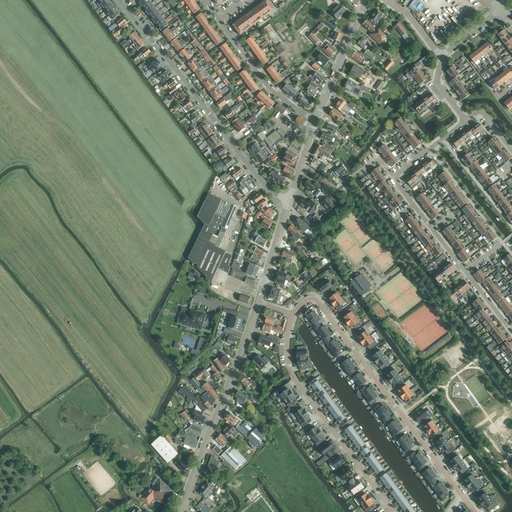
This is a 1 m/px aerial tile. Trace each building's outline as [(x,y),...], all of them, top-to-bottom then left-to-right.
[(143,9),(144,10),(152,3),(148,0),(147,0),(141,5),(144,9),(143,9)] [(266,0),(232,25),(240,35),(274,10),(266,0)] [(417,0),(413,0),(408,6),(413,11),(415,9),(419,12),(425,6),(417,0)] [(102,7),(106,11),(115,4),(114,2),(112,3),(110,1),(100,8),(101,8),(102,7)] [(186,10),(187,12),(197,5),(194,1),(188,5),(190,8),(186,10)] [(472,14),(474,12),(464,2),(462,4),(472,14)] [(144,9),(147,13),(155,8),(152,3),(144,10),(144,9)] [(106,11),(109,15),(117,10),(115,7),(117,5),(116,5),(115,4),(106,11)] [(197,5),(187,12),(189,14),(192,11),(194,14),(200,10),(197,5)] [(346,12),(345,11),(339,5),(331,12),(332,13),(332,14),(333,16),(334,15),(335,16),(334,17),(335,17),(338,19),(339,19),(341,17),(340,17),(346,12)] [(150,18),(158,12),(155,8),(147,13),(151,17),(150,18)] [(377,10),(373,15),(380,20),(382,17),(385,19),(387,16),(377,10),(377,9),(377,10)] [(117,10),(109,15),(112,20),(111,21),(113,24),(118,19),(116,17),(120,14),(117,10)] [(151,18),(154,22),(162,16),(158,12),(150,18),(151,18)] [(196,17),(200,22),(205,18),(201,13),(196,17)] [(380,20),(373,15),(369,20),(369,21),(369,20),(376,25),(380,20)] [(452,15),(450,17),(459,27),(461,25),(452,15)] [(157,26),(157,27),(165,20),(162,16),(154,22),(157,26)] [(322,21),(334,31),(337,27),(325,17),(322,21)] [(111,31),(119,25),(121,28),(117,31),(120,34),(126,29),(124,25),(127,23),(123,18),(117,23),(117,22),(109,29),(111,31)] [(201,24),(203,27),(208,23),(205,18),(200,22),(198,23),(197,22),(194,24),(196,27),(199,25),(199,26),(201,24)] [(165,20),(157,27),(158,26),(161,31),(168,25),(165,20)] [(363,25),(371,33),(369,35),(379,44),(387,37),(374,25),(373,26),(367,20),(363,25)] [(203,27),(206,32),(212,28),(208,23),(203,27)] [(395,26),(402,36),(407,32),(400,23),(395,26)] [(163,33),(166,37),(177,29),(175,26),(170,31),(168,28),(163,33)] [(206,32),(210,36),(215,32),(212,28),(206,32)] [(177,29),(166,37),(170,42),(175,37),(174,35),(179,31),(177,29)] [(497,35),(501,40),(508,35),(504,30),(497,35)] [(127,42),(128,45),(138,37),(134,32),(129,37),(130,39),(127,42)] [(210,36),(213,41),(219,37),(215,32),(210,36)] [(331,35),(335,36),(333,40),(339,42),(342,35),(336,33),(333,32),(331,35)] [(312,33),(308,37),(315,44),(319,41),(312,33)] [(501,40),(504,44),(511,39),(508,35),(501,40)] [(128,45),(124,48),(126,51),(128,53),(133,49),(131,47),(134,44),(136,46),(134,47),(137,51),(144,45),(138,37),(128,45)] [(219,37),(213,41),(217,46),(222,42),(219,37)] [(249,46),(255,42),(258,40),(256,38),(253,40),(251,37),(246,41),(249,46)] [(357,45),(365,50),(370,44),(368,43),(369,42),(367,41),(368,40),(363,37),(360,41),(357,45)] [(171,43),(174,48),(183,41),(182,39),(178,41),(176,39),(171,43)] [(128,45),(127,42),(125,40),(120,44),(124,48),(128,45)] [(194,41),(191,43),(195,48),(200,45),(196,40),(194,41)] [(183,41),(174,48),(178,52),(183,48),(181,45),(184,43),(183,41)] [(249,46),(253,51),(258,47),(255,42),(249,46)] [(488,42),(483,46),(488,52),(493,48),(488,42)] [(337,50),(329,43),(322,50),(330,58),(335,53),(334,53),(337,50)] [(220,48),(224,52),(229,48),(225,44),(220,48)] [(200,45),(196,48),(200,53),(204,50),(200,45)] [(276,49),(280,54),(284,50),(281,45),(276,49)] [(483,46),(479,50),(483,56),(488,52),(483,46)] [(256,55),(262,51),(265,49),(263,47),(260,49),(258,47),(253,51),(256,55)] [(138,55),(140,57),(143,55),(145,57),(151,53),(147,48),(142,53),(141,52),(138,55)] [(224,52),(227,57),(232,53),(229,48),(224,52)] [(179,54),(182,58),(191,51),(190,49),(187,52),(185,49),(179,54)] [(204,50),(200,53),(203,58),(204,58),(208,55),(204,50)] [(479,50),(474,53),(479,59),(483,56),(479,50)] [(191,51),(182,58),(186,63),(192,58),(189,56),(193,53),(191,52),(191,51)] [(256,55),(260,60),(265,56),(262,51),(256,55)] [(361,55),(356,52),(355,53),(354,53),(353,54),(354,55),(352,57),(355,59),(356,57),(359,59),(358,60),(361,62),(364,57),(366,59),(367,57),(362,54),(361,55)] [(227,57),(231,62),(236,58),(232,53),(227,57)] [(330,60),(321,53),(317,58),(325,66),(330,60)] [(479,59),(474,53),(469,57),(474,63),(479,59)] [(265,56),(260,60),(263,65),(269,61),(265,56)] [(231,62),(234,67),(239,63),(236,58),(231,62)] [(160,64),(156,59),(150,63),(146,66),(150,71),(152,70),(154,73),(160,68),(158,65),(160,64)] [(190,68),(191,68),(197,63),(193,59),(187,64),(189,66),(189,67),(190,68)] [(383,67),(387,71),(394,63),(390,60),(383,67)] [(411,78),(413,76),(420,71),(416,67),(417,67),(422,64),(419,61),(415,64),(412,67),(413,69),(407,74),(411,78)] [(197,63),(191,68),(191,69),(192,70),(193,71),(194,73),(200,68),(197,63)] [(239,63),(234,67),(237,71),(243,67),(239,63)] [(312,67),(317,72),(321,68),(315,63),(312,67)] [(267,70),(270,74),(276,71),(272,66),(267,70)] [(351,73),(360,77),(361,74),(365,76),(366,72),(363,70),(354,66),(351,73)] [(446,71),(449,76),(456,71),(453,66),(446,71)] [(198,77),(198,78),(206,71),(203,67),(195,73),(196,75),(196,76),(197,77),(198,77)] [(158,73),(154,76),(157,79),(160,76),(165,82),(169,78),(167,75),(168,74),(164,69),(159,74),(158,73)] [(240,74),(243,79),(248,75),(245,70),(240,74)] [(206,71),(198,78),(199,78),(198,79),(199,80),(200,80),(202,82),(210,76),(206,71)] [(270,74),(274,79),(279,75),(276,71),(270,74)] [(413,76),(416,81),(423,75),(420,71),(413,76)] [(449,76),(453,80),(456,78),(459,77),(460,76),(456,71),(449,76)] [(309,77),(311,79),(315,83),(316,81),(320,85),(325,79),(317,72),(313,77),(311,75),(309,77)] [(504,72),(499,76),(504,82),(509,79),(504,72)] [(243,79),(247,84),(252,80),(248,75),(243,79)] [(279,75),(274,79),(277,84),(283,80),(279,75)] [(423,75),(416,81),(419,85),(421,88),(430,81),(427,79),(426,80),(423,75)] [(205,87),(206,87),(214,81),(211,76),(202,83),(204,85),(204,86),(204,87),(205,87)] [(499,76),(494,80),(499,86),(504,82),(499,76)] [(449,83),(453,87),(462,80),(459,77),(456,78),(453,80),(449,83)] [(163,85),(166,88),(169,87),(170,89),(176,84),(173,79),(167,84),(166,83),(163,85)] [(247,84),(250,88),(255,84),(252,80),(247,84)] [(344,88),(351,92),(352,91),(354,91),(353,92),(358,94),(361,88),(366,91),(368,88),(362,85),(361,87),(349,80),(344,88)] [(456,92),(463,86),(465,85),(462,80),(453,87),(456,92)] [(499,86),(494,80),(490,83),(495,90),(499,86)] [(214,81),(206,87),(206,88),(207,89),(207,90),(209,92),(217,85),(214,81)] [(375,88),(378,91),(382,86),(383,87),(385,84),(381,81),(375,88)] [(316,86),(317,86),(311,82),(309,84),(310,85),(307,89),(309,90),(307,93),(314,98),(316,95),(315,95),(318,91),(315,89),(315,88),(316,86)] [(255,84),(250,88),(254,93),(259,89),(255,84)] [(283,90),(288,93),(292,88),(287,84),(283,90)] [(292,88),(288,93),(293,97),(297,91),(294,90),(296,87),(294,85),(292,88)] [(213,97),(219,92),(221,90),(218,86),(209,92),(211,94),(211,95),(212,96),(213,97)] [(456,92),(459,96),(466,91),(463,86),(456,92)] [(168,92),(171,95),(178,90),(175,87),(168,92)] [(178,99),(179,99),(181,102),(185,99),(183,95),(184,94),(181,90),(175,94),(174,93),(168,98),(170,101),(176,96),(178,99)] [(466,91),(459,96),(463,100),(469,95),(466,91)] [(219,92),(213,97),(213,98),(214,99),(215,99),(216,101),(222,97),(219,92)] [(257,96),(261,100),(266,95),(261,92),(257,96)] [(217,103),(221,108),(227,104),(226,102),(229,100),(232,100),(231,94),(230,93),(217,103)] [(431,93),(427,97),(432,104),(437,100),(431,93)] [(261,100),(266,104),(270,99),(266,95),(261,100)] [(297,100),(308,109),(312,104),(300,95),(297,100)] [(427,97),(423,100),(428,107),(432,104),(427,97)] [(270,99),(266,104),(270,108),(275,103),(270,99)] [(176,111),(180,109),(180,110),(184,107),(186,110),(186,109),(188,112),(193,108),(191,106),(192,105),(189,100),(183,104),(182,104),(175,109),(176,111)] [(229,119),(235,114),(233,112),(241,106),(245,103),(243,100),(239,103),(225,114),(229,119)] [(341,100),(338,103),(353,114),(355,112),(351,109),(351,110),(345,106),(347,104),(341,100)] [(423,100),(418,104),(423,110),(428,107),(423,100)] [(276,106),(275,108),(276,109),(278,110),(281,112),(283,114),(284,112),(286,111),(286,109),(284,108),(282,106),(280,104),(278,103),(278,105),(276,106)] [(353,114),(338,103),(335,107),(341,112),(343,110),(348,114),(352,116),(353,114)] [(423,110),(418,104),(415,106),(413,104),(410,107),(415,113),(417,111),(419,114),(423,110)] [(342,120),(343,119),(350,124),(352,121),(345,116),(344,118),(334,110),(332,112),(331,112),(330,114),(331,114),(330,115),(337,120),(339,118),(342,120)] [(188,116),(193,123),(201,117),(197,111),(192,115),(191,114),(188,116)] [(292,117),(297,119),(295,122),(302,126),(303,125),(304,123),(304,122),(305,120),(294,114),(292,117)] [(245,121),(247,123),(251,124),(256,120),(253,115),(245,121)] [(234,126),(236,128),(244,122),(240,117),(232,123),(233,124),(233,125),(233,126),(234,126)] [(394,123),(397,128),(404,123),(401,118),(394,123)] [(244,122),(236,128),(237,130),(237,131),(238,132),(239,132),(245,128),(243,125),(245,123),(244,122)] [(324,129),(331,132),(331,133),(335,135),(337,128),(334,127),(334,126),(327,123),(324,129)] [(400,132),(401,132),(407,127),(404,123),(397,128),(399,131),(398,131),(399,132),(400,132)] [(479,123),(475,127),(480,133),(484,130),(479,123)] [(200,130),(203,134),(210,129),(207,124),(200,130)] [(401,132),(404,136),(411,131),(407,127),(401,132)] [(475,127),(471,130),(470,130),(474,135),(475,137),(480,133),(475,127)] [(469,128),(465,132),(470,139),(474,135),(470,130),(471,130),(469,128)] [(210,129),(203,134),(206,138),(213,133),(210,129)] [(339,131),(347,139),(347,138),(349,140),(350,138),(341,129),(339,131)] [(404,136),(407,141),(414,136),(411,131),(404,136)] [(461,135),(466,142),(468,144),(472,141),(470,139),(465,132),(461,135)] [(324,140),(327,141),(331,143),(333,137),(323,133),(321,139),(324,140)] [(208,140),(211,145),(218,139),(215,135),(208,140)] [(461,135),(456,138),(462,145),(466,142),(461,135)] [(407,141),(411,145),(417,140),(414,136),(407,141)] [(489,149),(491,147),(497,142),(494,137),(486,143),(489,146),(487,147),(489,149)] [(462,145),(456,138),(452,142),(457,149),(462,145)] [(218,139),(211,145),(214,149),(221,144),(218,139)] [(255,156),(261,151),(265,148),(264,146),(261,149),(256,143),(257,143),(254,140),(249,143),(253,148),(249,151),(251,153),(252,153),(255,156)] [(327,141),(324,140),(323,145),(332,151),(334,149),(327,144),(327,141)] [(417,140),(411,145),(414,149),(421,144),(417,140)] [(491,147),(494,151),(501,146),(497,142),(491,147)] [(318,144),(312,154),(317,157),(318,155),(322,157),(324,155),(329,158),(332,151),(323,145),(322,147),(318,144)] [(378,150),(381,154),(388,149),(385,144),(378,150)] [(498,156),(499,155),(499,154),(504,150),(501,146),(494,151),(498,156)] [(219,154),(221,157),(220,158),(222,160),(227,156),(225,154),(227,152),(224,147),(217,152),(217,151),(213,154),(215,157),(219,154)] [(287,152),(286,155),(294,160),(297,155),(292,152),(288,149),(286,152),(287,152)] [(381,154),(385,158),(391,153),(388,149),(381,154)] [(499,154),(499,155),(502,159),(509,153),(505,149),(504,150),(499,154)] [(261,151),(255,156),(259,162),(262,160),(263,161),(267,159),(267,158),(266,159),(261,151)] [(385,158),(388,163),(395,158),(391,153),(385,158)] [(511,157),(509,153),(502,159),(506,163),(511,158),(511,157)] [(461,159),(464,164),(471,158),(467,154),(461,159)] [(294,160),(286,155),(285,155),(286,156),(284,159),(282,160),(283,162),(286,164),(287,163),(292,166),(295,161),(294,160)] [(322,161),(317,159),(313,156),(309,162),(314,165),(316,162),(321,164),(322,161)] [(219,163),(220,164),(216,167),(218,170),(222,167),(226,164),(228,167),(235,162),(232,158),(228,160),(227,158),(219,163)] [(395,158),(388,163),(392,167),(398,162),(395,158)] [(468,168),(469,167),(474,163),(474,162),(471,158),(464,164),(468,168)] [(430,159),(426,162),(431,169),(436,165),(430,159)] [(469,167),(473,171),(479,166),(476,161),(474,162),(474,163),(469,167)] [(426,162),(422,165),(427,172),(431,169),(426,162)] [(334,170),(337,174),(345,168),(341,164),(334,170)] [(368,175),(371,179),(380,172),(378,169),(379,168),(379,169),(382,167),(380,165),(370,174),(368,175)] [(422,165),(417,169),(423,175),(427,172),(422,165)] [(279,169),(290,175),(291,173),(292,173),(292,172),(292,171),(293,170),(286,166),(284,169),(280,167),(279,169)] [(473,171),(476,175),(483,170),(479,166),(473,171)] [(229,177),(230,176),(232,175),(235,179),(243,172),(239,167),(235,170),(234,169),(228,174),(229,177)] [(268,177),(282,185),(286,179),(278,175),(279,174),(278,174),(279,172),(275,169),(273,172),(272,171),(268,177)] [(413,172),(414,174),(418,179),(419,179),(423,175),(417,169),(413,172)] [(476,175),(479,180),(486,174),(483,170),(476,175)] [(438,177),(442,181),(448,176),(445,171),(438,177)] [(374,183),(376,181),(383,176),(380,172),(371,179),(374,183)] [(414,174),(410,177),(415,184),(416,183),(420,180),(419,179),(418,179),(414,174)] [(479,180),(483,184),(489,179),(486,174),(479,180)] [(376,181),(379,185),(384,181),(386,180),(383,176),(376,181)] [(442,181),(445,185),(450,181),(450,182),(452,180),(448,176),(442,181)] [(415,184),(410,177),(406,180),(412,189),(417,185),(416,183),(415,184)] [(489,179),(483,184),(486,188),(493,183),(489,179)] [(239,188),(242,191),(251,184),(248,180),(245,183),(244,182),(238,186),(239,188)] [(309,180),(304,185),(311,192),(314,189),(317,191),(321,187),(316,182),(314,185),(309,180)] [(229,190),(236,185),(233,181),(226,186),(229,190)] [(377,186),(380,190),(387,184),(384,181),(379,185),(377,186)] [(443,186),(447,191),(453,185),(450,182),(450,181),(445,185),(443,186)] [(251,184),(242,191),(245,195),(247,194),(252,190),(252,191),(253,190),(255,189),(251,184)] [(380,190),(383,194),(390,188),(387,184),(380,190)] [(487,190),(490,194),(497,189),(494,184),(487,190)] [(230,191),(232,193),(239,188),(237,185),(230,191)] [(447,191),(450,195),(457,190),(453,185),(447,191)] [(383,194),(386,198),(393,192),(390,188),(383,194)] [(490,194),(494,198),(501,193),(497,189),(490,194)] [(450,195),(453,199),(460,194),(457,190),(450,195)] [(389,201),(389,202),(396,196),(393,192),(386,198),(384,199),(387,203),(389,201)] [(205,224),(209,226),(221,200),(222,200),(208,193),(205,201),(197,217),(204,224),(205,224)] [(260,193),(257,196),(251,200),(255,205),(258,203),(264,198),(262,196),(262,195),(261,194),(260,193)] [(416,198),(419,203),(426,198),(423,193),(416,198)] [(494,198),(497,203),(504,197),(501,193),(494,198)] [(453,199),(457,204),(464,199),(460,194),(453,199)] [(389,202),(392,205),(399,200),(396,196),(389,202)] [(423,207),(429,202),(431,200),(428,196),(426,198),(419,203),(423,207)] [(299,203),(306,210),(309,207),(311,209),(315,204),(311,200),(309,202),(304,197),(299,203)] [(497,203),(501,207),(507,202),(504,197),(497,203)] [(328,198),(322,203),(329,211),(335,206),(328,198)] [(264,199),(258,204),(256,205),(260,210),(268,204),(267,203),(267,202),(266,202),(264,199)] [(464,199),(457,204),(460,208),(467,203),(464,199)] [(399,200),(392,205),(395,209),(402,204),(399,200)] [(206,279),(212,282),(225,253),(226,251),(218,248),(223,239),(227,230),(236,207),(221,201),(209,226),(205,224),(188,258),(193,263),(192,265),(195,266),(196,264),(198,265),(197,268),(207,277),(206,279)] [(423,207),(426,211),(433,206),(429,202),(423,207)] [(501,207),(504,211),(511,206),(507,202),(501,207)] [(461,210),(465,214),(472,209),(468,204),(461,210)] [(426,211),(429,216),(436,210),(433,206),(426,211)] [(262,209),(259,211),(266,217),(266,216),(271,219),(275,213),(269,209),(266,212),(262,209)] [(465,214),(468,218),(475,213),(472,209),(465,214)] [(436,210),(429,216),(433,220),(439,215),(436,210)] [(239,216),(246,219),(248,214),(241,211),(239,216)] [(266,217),(259,211),(256,217),(260,219),(263,221),(261,225),(268,229),(268,228),(270,228),(270,227),(270,226),(272,223),(265,218),(266,217)] [(470,224),(472,223),(478,217),(475,213),(468,218),(466,220),(470,224)] [(315,220),(313,221),(317,226),(317,225),(317,226),(323,221),(321,219),(317,214),(313,218),(315,220)] [(404,221),(407,225),(414,219),(411,216),(404,221)] [(472,223),(475,227),(482,222),(478,217),(472,223)] [(299,218),(295,223),(300,228),(299,228),(304,233),(308,229),(308,228),(312,232),(314,230),(315,230),(315,227),(312,224),(306,219),(304,221),(303,220),(302,221),(299,218)] [(407,225),(410,229),(417,223),(414,219),(407,225)] [(475,227),(478,231),(485,226),(482,222),(475,227)] [(410,229),(413,233),(420,227),(417,223),(410,229)] [(298,231),(292,226),(288,230),(293,235),(292,237),(296,241),(302,236),(298,231)] [(478,231),(482,236),(483,234),(488,230),(485,226),(478,231)] [(413,233),(416,236),(423,231),(420,227),(413,233)] [(442,232),(445,236),(452,231),(449,227),(442,232)] [(485,236),(487,238),(493,233),(490,229),(488,230),(483,234),(482,236),(483,237),(485,236)] [(416,236),(419,240),(426,235),(423,231),(416,236)] [(445,236),(449,240),(455,235),(452,231),(445,236)] [(493,233),(487,238),(485,240),(488,244),(497,238),(493,233)] [(419,240),(422,244),(429,238),(426,235),(419,240)] [(449,240),(452,245),(459,239),(455,235),(449,240)] [(255,242),(264,247),(267,241),(258,236),(255,242)] [(422,244),(425,248),(432,242),(429,238),(422,244)] [(452,245),(455,249),(462,244),(459,239),(452,245)] [(425,248),(428,251),(435,246),(432,242),(425,248)] [(455,249),(459,253),(464,249),(464,250),(466,248),(462,244),(455,249)] [(431,255),(433,254),(440,249),(437,245),(435,246),(428,251),(431,255)] [(251,250),(262,256),(264,252),(253,246),(251,250)] [(440,249),(433,254),(436,258),(443,253),(440,249)] [(457,254),(460,259),(467,253),(464,250),(464,249),(459,253),(457,254)] [(282,254),(283,255),(282,256),(291,259),(292,256),(296,257),(297,255),(294,253),(291,252),(289,251),(288,252),(284,250),(284,252),(283,252),(282,254)] [(250,252),(249,254),(253,257),(251,259),(259,264),(262,258),(250,252)] [(225,253),(218,269),(228,274),(227,276),(245,283),(245,284),(253,287),(256,280),(248,277),(248,276),(244,274),(244,273),(233,269),(235,265),(232,264),(231,268),(230,268),(230,266),(228,265),(231,256),(225,253)] [(467,253),(460,259),(464,263),(471,258),(467,253)] [(503,259),(506,264),(511,258),(511,257),(509,254),(503,259)] [(451,263),(446,266),(452,273),(456,270),(451,263)] [(346,264),(341,268),(345,272),(349,268),(346,264)] [(248,265),(246,268),(257,273),(259,268),(252,265),(251,267),(248,265)] [(446,266),(442,270),(447,276),(452,273),(446,266)] [(257,273),(246,268),(246,269),(245,270),(249,271),(247,274),(255,278),(257,273)] [(276,276),(276,277),(285,280),(287,275),(285,274),(285,273),(285,272),(285,270),(280,268),(280,271),(281,272),(281,273),(278,272),(277,273),(276,273),(275,275),(276,276)] [(485,273),(482,268),(473,275),(477,280),(483,274),(485,273)] [(250,295),(253,287),(245,284),(245,283),(227,276),(228,274),(218,269),(212,282),(213,281),(225,288),(241,294),(241,292),(250,295)] [(442,270),(438,273),(443,280),(447,276),(442,270)] [(313,276),(310,273),(302,279),(305,283),(313,276)] [(349,280),(360,294),(362,296),(370,290),(369,288),(371,286),(362,274),(359,276),(357,273),(349,280)] [(443,280),(438,273),(433,276),(439,283),(443,280)] [(480,284),(482,283),(487,279),(487,278),(483,274),(477,280),(480,284)] [(285,280),(276,277),(276,278),(274,278),(274,281),(275,281),(274,282),(278,283),(277,286),(283,288),(284,285),(285,280)] [(482,283),(485,287),(492,282),(488,277),(487,278),(487,279),(482,283)] [(332,286),(327,280),(318,287),(323,293),(329,288),(332,291),(338,286),(336,283),(332,286)] [(465,281),(461,285),(466,292),(470,288),(465,281)] [(485,287),(488,291),(495,286),(492,282),(485,287)] [(492,295),(498,290),(501,288),(497,284),(495,286),(488,291),(492,295)] [(461,285),(456,288),(463,297),(468,294),(466,292),(461,285)] [(272,291),(271,293),(281,296),(282,293),(280,293),(281,290),(277,289),(277,288),(272,286),(271,290),(272,291)] [(456,288),(452,292),(457,298),(458,298),(459,300),(460,300),(461,300),(461,299),(462,298),(463,297),(456,288)] [(492,295),(495,300),(502,295),(498,290),(492,295)] [(329,301),(332,304),(341,298),(336,291),(328,297),(330,300),(329,301)] [(457,298),(452,292),(448,295),(453,302),(457,298)] [(281,296),(271,293),(270,295),(268,298),(273,300),(273,299),(277,301),(280,301),(281,296)] [(239,301),(248,304),(250,297),(241,294),(239,301)] [(495,300),(498,304),(505,299),(502,295),(495,300)] [(341,298),(332,304),(335,308),(336,307),(338,311),(348,304),(343,296),(341,298)] [(472,304),(475,308),(482,303),(478,298),(472,304)] [(498,304),(502,308),(508,303),(505,299),(498,304)] [(473,310),(476,314),(478,312),(479,312),(482,309),(483,309),(485,307),(482,303),(475,308),(473,310)] [(502,308),(505,313),(511,307),(508,303),(502,308)] [(477,321),(479,319),(486,314),(488,312),(490,310),(489,308),(484,312),(483,309),(482,309),(479,312),(478,312),(476,314),(473,316),(477,321)] [(201,328),(206,314),(189,309),(188,314),(183,313),(180,322),(201,328)] [(311,313),(308,309),(303,314),(309,321),(317,315),(315,312),(314,311),(311,313)] [(344,320),(346,324),(355,317),(349,309),(341,315),(345,319),(344,320)] [(479,319),(482,323),(489,318),(486,314),(479,319)] [(319,318),(317,315),(309,321),(309,322),(310,321),(315,328),(314,328),(314,329),(320,324),(318,322),(320,320),(319,318)] [(243,320),(232,316),(230,322),(241,325),(243,320)] [(265,322),(273,325),(273,324),(275,325),(276,322),(277,319),(268,316),(266,319),(265,321),(266,321),(265,322)] [(355,317),(346,324),(349,327),(350,327),(351,328),(354,326),(356,328),(361,324),(355,317)] [(277,326),(276,328),(281,330),(283,331),(287,319),(285,318),(283,319),(284,320),(282,327),(277,326)] [(482,323),(486,327),(492,322),(489,318),(482,323)] [(228,327),(240,331),(241,325),(230,322),(228,327)] [(486,327),(489,331),(496,326),(492,322),(486,327)] [(271,330),(276,332),(281,334),(283,331),(265,324),(263,330),(270,333),(271,330)] [(320,324),(314,329),(319,336),(328,330),(326,327),(325,327),(324,325),(322,327),(320,324)] [(498,329),(496,326),(489,331),(492,336),(499,331),(501,329),(500,327),(498,329)] [(358,339),(361,343),(370,336),(365,329),(356,335),(359,339),(358,339)] [(330,333),(328,330),(319,336),(323,340),(320,342),(322,345),(330,339),(329,336),(331,334),(330,333)] [(492,336),(496,340),(502,335),(499,331),(492,336)] [(261,335),(258,342),(270,347),(271,342),(278,345),(279,338),(270,334),(269,338),(261,335)] [(370,336),(361,343),(364,347),(364,346),(366,348),(367,346),(370,350),(377,344),(371,335),(370,336)] [(502,335),(496,340),(499,345),(506,339),(502,335)] [(227,342),(234,345),(237,338),(229,336),(227,342)] [(199,356),(204,339),(200,338),(196,351),(192,349),(191,353),(199,356)] [(335,339),(326,345),(330,350),(339,344),(336,341),(335,339)] [(511,346),(511,344),(511,341),(509,344),(507,341),(501,346),(504,351),(511,346)] [(341,347),(339,344),(330,350),(336,358),(341,353),(340,351),(342,349),(341,347)] [(296,352),(297,359),(308,357),(306,346),(297,347),(298,352),(296,352)] [(511,347),(511,346),(504,351),(502,352),(505,357),(511,351),(511,347)] [(372,359),(375,362),(384,356),(379,348),(371,354),(373,358),(372,359)] [(220,355),(223,358),(220,361),(226,366),(231,361),(225,356),(222,353),(220,355)] [(252,362),(253,362),(260,369),(259,369),(260,370),(266,363),(267,364),(270,361),(271,363),(272,362),(265,356),(262,359),(259,356),(259,355),(252,362)] [(384,356),(375,362),(378,366),(379,365),(382,369),(390,364),(384,356)] [(213,362),(221,372),(225,369),(218,358),(217,359),(216,357),(214,358),(216,360),(213,362)] [(309,364),(308,357),(297,359),(299,366),(300,370),(311,369),(310,364),(309,364)] [(344,369),(352,363),(350,360),(349,358),(346,360),(344,357),(339,361),(345,368),(344,369)] [(352,363),(344,369),(349,376),(355,372),(353,369),(355,367),(354,366),(355,366),(352,363)] [(212,370),(215,374),(213,377),(218,382),(222,378),(217,373),(219,372),(215,368),(212,370)] [(393,368),(385,374),(388,377),(387,378),(389,381),(398,375),(393,368)] [(191,380),(194,383),(197,388),(202,385),(198,380),(203,376),(205,380),(210,376),(205,369),(191,380)] [(355,372),(349,376),(351,375),(353,377),(352,378),(356,383),(363,377),(361,374),(359,373),(357,375),(355,372)] [(398,375),(389,381),(392,385),(393,384),(396,388),(404,382),(398,375)] [(363,377),(356,383),(359,387),(357,388),(359,391),(366,386),(364,384),(366,382),(365,380),(363,377)] [(246,378),(241,382),(241,383),(247,389),(250,386),(253,389),(257,385),(252,380),(250,382),(246,378)] [(319,382),(316,378),(309,384),(310,385),(308,387),(309,389),(312,387),(319,382)] [(197,390),(200,394),(206,390),(207,392),(203,396),(201,397),(203,400),(202,401),(203,402),(202,402),(209,410),(211,406),(212,407),(215,401),(219,395),(214,389),(213,389),(213,388),(212,386),(211,386),(208,382),(202,387),(201,386),(197,390)] [(322,385),(319,382),(312,387),(309,389),(311,391),(313,389),(314,391),(322,385)] [(398,393),(401,397),(410,390),(404,383),(396,389),(399,393),(398,393)] [(186,385),(181,389),(184,393),(188,397),(189,396),(192,399),(197,405),(203,412),(206,410),(200,402),(201,402),(197,397),(193,392),(192,393),(186,385)] [(325,389),(322,385),(314,391),(315,393),(313,394),(314,396),(317,394),(325,389)] [(366,386),(359,391),(357,392),(359,396),(362,393),(365,398),(374,391),(372,388),(371,389),(370,387),(367,388),(366,386)] [(284,400),(293,394),(290,390),(289,391),(286,387),(278,393),(284,400)] [(327,392),(325,389),(317,394),(314,396),(316,398),(318,397),(319,398),(327,392)] [(410,390),(401,397),(404,401),(404,400),(407,404),(415,398),(410,390)] [(243,405),(245,402),(249,396),(246,394),(246,395),(239,391),(235,397),(238,398),(236,401),(243,405)] [(374,391),(365,398),(371,405),(376,401),(375,399),(377,397),(376,395),(376,394),(374,391)] [(330,396),(327,392),(319,398),(321,400),(318,402),(320,404),(322,402),(330,396)] [(284,400),(289,407),(297,401),(294,398),(295,397),(293,394),(284,400)] [(333,400),(330,396),(322,402),(320,404),(321,406),(324,404),(325,405),(333,400)] [(335,403),(333,400),(325,405),(326,407),(324,409),(325,411),(328,409),(335,403)] [(338,407),(335,403),(328,409),(325,411),(327,413),(329,411),(330,413),(338,407)] [(385,407),(383,405),(381,407),(379,405),(374,409),(376,412),(374,414),(377,418),(379,416),(388,410),(387,409),(386,408),(385,407)] [(301,406),(293,412),(298,419),(307,413),(304,409),(303,410),(301,406)] [(341,410),(338,407),(330,413),(331,414),(329,416),(331,418),(333,416),(341,410)] [(423,409),(414,416),(419,423),(428,416),(423,409)] [(192,418),(195,419),(194,420),(203,424),(204,423),(205,423),(206,421),(205,420),(206,417),(202,416),(203,413),(195,410),(193,414),(193,415),(192,418)] [(343,414),(341,410),(333,416),(331,418),(332,420),(334,418),(336,420),(343,414)] [(388,411),(388,410),(379,416),(384,423),(390,419),(388,416),(391,415),(389,413),(390,413),(389,412),(389,413),(389,412),(388,411)] [(181,415),(186,421),(190,418),(185,412),(181,415)] [(226,416),(227,416),(225,418),(229,422),(230,421),(237,427),(239,425),(241,422),(230,413),(228,415),(227,414),(226,416)] [(309,417),(307,413),(298,419),(303,427),(311,421),(309,417)] [(346,418),(343,414),(336,420),(337,422),(335,423),(336,425),(338,423),(346,418)] [(142,416),(138,420),(144,426),(149,421),(142,416)] [(349,422),(346,418),(338,423),(336,425),(337,427),(340,426),(341,427),(349,422)] [(424,429),(427,432),(436,426),(430,418),(422,424),(425,428),(424,429)] [(392,422),(390,419),(384,423),(390,431),(398,424),(397,423),(397,422),(397,423),(396,422),(396,421),(396,422),(395,420),(392,422)] [(237,427),(236,428),(238,430),(247,438),(248,438),(254,431),(245,422),(241,427),(239,425),(237,427)] [(399,425),(398,424),(390,431),(395,438),(401,434),(399,431),(402,430),(400,428),(400,427),(399,426),(400,426),(399,426),(399,425)] [(186,433),(186,434),(186,435),(189,436),(190,434),(200,438),(203,430),(191,425),(190,427),(189,427),(185,432),(186,433)] [(223,435),(227,439),(232,434),(235,437),(239,433),(231,425),(229,427),(229,426),(227,428),(227,427),(225,429),(226,429),(225,430),(225,429),(223,431),(224,431),(223,432),(225,433),(223,435)] [(352,426),(352,425),(344,431),(345,433),(343,434),(344,436),(354,429),(352,426)] [(314,429),(312,426),(306,430),(312,439),(321,432),(318,429),(316,427),(314,429)] [(436,426),(427,432),(430,436),(430,435),(433,439),(441,433),(436,426)] [(254,431),(248,438),(259,448),(265,441),(263,439),(265,436),(256,428),(254,431)] [(186,435),(186,434),(181,429),(179,435),(186,437),(184,443),(196,448),(200,438),(190,434),(189,436),(186,435)] [(349,438),(357,433),(354,429),(344,436),(346,438),(348,437),(349,438)] [(324,436),(321,432),(312,439),(318,446),(326,440),(323,436),(324,436)] [(360,436),(357,433),(349,438),(350,440),(348,442),(350,444),(360,436)] [(442,434),(434,440),(437,444),(436,444),(438,447),(439,448),(447,441),(442,434)] [(151,444),(168,463),(178,454),(162,435),(151,444)] [(406,436),(405,435),(398,440),(401,444),(409,439),(409,438),(408,438),(408,437),(407,437),(407,436),(406,436)] [(217,440),(223,446),(226,443),(227,444),(230,447),(221,456),(235,470),(245,459),(232,445),(228,442),(222,436),(217,440)] [(362,440),(360,436),(350,444),(351,446),(353,444),(355,446),(362,440)] [(409,439),(401,444),(400,445),(406,452),(412,448),(410,446),(412,444),(411,442),(411,441),(410,441),(410,440),(410,441),(409,440),(409,439)] [(248,442),(252,446),(251,447),(253,449),(256,446),(250,440),(248,442)] [(365,443),(362,440),(355,446),(356,447),(353,449),(355,451),(365,443)] [(447,441),(439,448),(441,451),(442,451),(443,453),(445,451),(448,454),(455,449),(452,445),(451,446),(447,441)] [(325,458),(326,460),(335,454),(333,451),(335,450),(331,443),(321,451),(326,457),(325,458)] [(360,453),(368,447),(365,443),(355,451),(356,453),(359,451),(360,453)] [(370,451),(368,447),(360,453),(361,454),(359,456),(360,458),(370,451)] [(373,454),(370,451),(360,458),(362,460),(364,458),(365,460),(373,454)] [(415,452),(407,458),(409,461),(411,459),(414,464),(423,457),(422,457),(421,456),(422,456),(421,455),(420,454),(420,455),(419,453),(417,455),(415,452)] [(456,453),(448,459),(451,463),(450,463),(453,467),(462,460),(456,453)] [(376,458),(373,454),(365,460),(367,462),(364,463),(366,465),(376,458)] [(337,458),(335,455),(327,461),(329,464),(331,462),(336,469),(345,462),(340,456),(337,458)] [(207,467),(213,469),(213,471),(216,472),(217,470),(218,470),(219,469),(218,468),(220,462),(217,461),(217,459),(215,459),(216,457),(212,456),(207,467)] [(423,457),(414,464),(420,471),(426,467),(424,464),(426,463),(425,461),(425,460),(424,460),(424,459),(423,458),(423,457)] [(378,461),(376,458),(366,465),(367,467),(369,466),(371,467),(378,461)] [(176,463),(178,465),(183,472),(189,467),(183,461),(182,461),(180,459),(176,463)] [(462,460),(453,467),(456,471),(456,470),(458,472),(460,470),(462,474),(468,469),(462,460)] [(222,463),(229,470),(231,468),(224,461),(222,463)] [(381,465),(378,461),(371,467),(372,469),(370,471),(371,473),(381,465)] [(384,468),(381,465),(371,473),(373,475),(375,473),(376,474),(376,475),(384,469),(384,468)] [(353,474),(348,467),(346,468),(340,472),(341,472),(338,474),(342,479),(340,480),(343,484),(353,477),(352,475),(353,474)] [(426,467),(420,471),(425,478),(433,472),(433,471),(432,470),(431,469),(432,469),(431,469),(430,467),(427,469),(426,467)] [(433,472),(425,478),(430,485),(436,481),(434,478),(436,476),(435,475),(436,475),(435,474),(435,473),(434,472),(433,472)] [(471,472),(463,478),(465,482),(464,483),(467,486),(476,480),(471,472)] [(387,473),(379,478),(379,479),(380,480),(378,482),(380,484),(390,476),(387,473)] [(392,480),(390,476),(380,484),(381,486),(383,484),(385,486),(392,480)] [(213,481),(220,487),(220,486),(222,484),(215,478),(213,481)] [(160,479),(154,486),(169,497),(174,491),(160,479)] [(353,479),(344,486),(346,489),(349,487),(354,494),(363,487),(358,480),(355,482),(353,479)] [(395,484),(392,480),(385,486),(386,487),(383,489),(385,491),(395,484)] [(476,480),(467,486),(470,490),(471,489),(473,493),(481,487),(476,480)] [(209,493),(214,497),(217,494),(216,493),(220,487),(220,486),(220,487),(213,481),(211,484),(210,484),(207,482),(203,486),(202,487),(206,490),(206,489),(210,492),(209,493)] [(436,481),(430,485),(436,492),(444,486),(443,485),(443,484),(442,484),(442,483),(441,482),(438,484),(436,481)] [(398,487),(395,484),(385,491),(386,493),(389,491),(390,493),(398,487)] [(169,497),(154,486),(151,489),(149,488),(140,499),(148,505),(155,498),(163,504),(169,497)] [(444,486),(436,492),(443,502),(449,494),(447,491),(446,489),(445,488),(446,488),(445,488),(444,487),(445,487),(444,486)] [(206,490),(202,487),(202,488),(198,492),(205,498),(203,500),(205,501),(209,497),(207,496),(208,494),(211,496),(213,498),(214,497),(209,493),(210,492),(206,489),(206,490)] [(400,491),(398,487),(390,493),(391,495),(389,496),(390,498),(400,491)] [(484,490),(476,496),(479,500),(478,501),(481,504),(491,496),(489,498),(484,490)] [(403,495),(400,491),(390,498),(392,500),(394,499),(395,500),(403,495)] [(364,492),(356,498),(361,505),(370,498),(368,495),(367,495),(364,492)] [(406,498),(403,495),(395,500),(396,502),(394,504),(396,506),(406,498)] [(498,505),(491,496),(481,504),(483,508),(484,507),(485,509),(487,508),(490,511),(498,505)] [(361,505),(366,511),(367,511),(375,506),(372,503),(373,502),(370,498),(361,505)] [(408,502),(406,498),(396,506),(397,508),(399,506),(401,507),(408,502)] [(150,507),(155,511),(160,505),(155,501),(150,507)] [(201,502),(198,506),(203,510),(201,511),(202,511),(209,511),(212,509),(207,505),(206,506),(201,502)] [(400,511),(402,511),(411,505),(408,502),(401,507),(402,509),(399,511),(400,511)]
